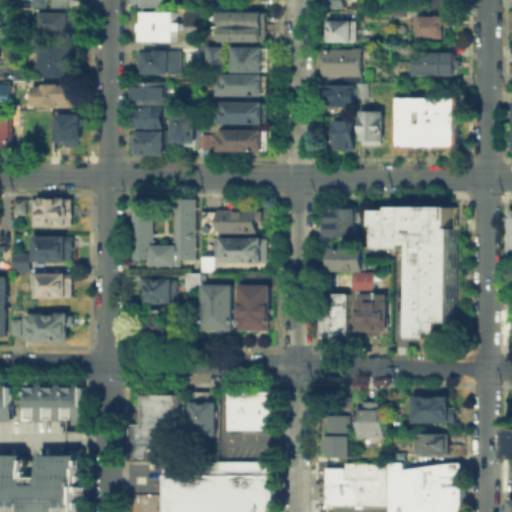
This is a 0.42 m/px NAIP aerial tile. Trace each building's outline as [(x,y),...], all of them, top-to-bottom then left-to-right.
[(23,16),(23,8),(36,8),(36,16),(23,16)] [(142,10),(175,10),(175,21),(181,21),(181,29),(177,29),(177,38),(175,39),(141,39),(141,30),(140,30),(140,21),(142,21),(142,10)] [(184,22),(184,11),(202,11),(202,22),(184,22)] [(422,12),(422,14),(437,14),(437,13),(446,13),(446,14),(449,14),(449,24),(446,24),(446,37),(436,37),(436,35),(419,35),(419,20),(416,20),(416,12),(422,12)] [(47,15),(78,15),(78,33),(47,33),(47,15)] [(266,15),(266,41),(225,41),(226,15),(266,15)] [(326,40),(326,18),(357,18),(357,40),(326,40)] [(36,75),(37,43),(72,44),(72,76),(36,75)] [(209,44),(227,45),(227,70),(209,70),(209,44)] [(233,45),(263,45),(263,70),(233,70),(233,45)] [(324,74),(324,47),(354,47),(354,46),(363,46),(363,74),(360,74),(360,80),(344,80),(344,74),(324,74)] [(415,50),(455,50),(455,57),(459,57),(459,65),(455,65),(455,74),(415,74),(415,72),(413,72),(413,64),(415,64),(415,50)] [(141,52),(185,52),(185,74),(141,74),(141,52)] [(13,64),(27,64),(27,79),(13,79),(13,64)] [(263,72),(263,94),(221,94),(221,79),(224,79),(224,72),(263,72)] [(356,97),(356,81),(368,81),(368,96),(356,97)] [(133,102),(133,82),(168,82),(168,102),(133,102)] [(324,103),(324,82),(355,82),(355,103),(324,103)] [(0,87),(12,87),(12,101),(0,101),(0,87)] [(38,87),(74,87),(74,107),(38,106),(38,87)] [(460,98),(460,148),(400,147),(400,98),(460,98)] [(264,99),(264,122),(219,121),(219,105),(222,105),(222,99),(264,99)] [(139,127),(139,108),(165,108),(165,127),(139,127)] [(361,109),(384,109),(384,139),(381,139),(381,142),(364,142),(364,139),(361,139),(361,109)] [(40,129),(40,112),(55,112),(55,129),(40,129)] [(176,141),(176,112),(199,112),(199,141),(176,141)] [(60,141),(60,116),(85,116),(85,141),(60,141)] [(0,148),(0,118),(14,118),(14,148),(0,148)] [(354,118),(354,148),(333,148),(333,118),(354,118)] [(263,127),(263,149),(219,149),(219,134),(223,134),(223,127),(263,127)] [(134,154),(134,133),(168,133),(168,154),(134,154)] [(14,197),(26,196),(26,213),(14,213),(14,197)] [(68,196),(68,197),(73,197),(73,204),(74,204),(74,216),(73,216),(73,224),(68,224),(68,225),(36,225),(36,211),(31,211),(31,198),(37,197),(41,197),(41,196),(68,196)] [(153,243),(175,243),(174,197),(196,197),(196,258),(181,258),(182,264),(148,264),(148,257),(133,257),(132,197),(153,197),(153,243)] [(414,336),(414,257),(414,243),(408,243),(408,246),(376,246),(376,227),(376,225),(373,225),(373,208),(391,208),(391,204),(454,204),(454,226),(457,226),(456,330),(434,330),(434,336),(414,336)] [(323,235),(323,222),(328,222),(328,209),(339,209),(339,206),(357,206),(357,210),(360,210),(360,220),(356,220),(356,235),(323,235)] [(203,210),(217,210),(217,207),(257,207),(257,209),(261,209),(261,219),(257,219),(257,234),(202,233),(203,210)] [(34,234),(67,234),(67,235),(75,235),(75,248),(73,248),(73,258),(67,258),(67,259),(34,259),(34,234)] [(221,255),(218,255),(218,242),(221,242),(221,235),(263,235),(263,236),(267,236),(267,259),(263,259),(263,260),(221,260),(221,255)] [(317,236),(329,236),(329,245),(317,245),(317,236)] [(331,269),(331,245),(365,245),(365,259),(367,259),(367,268),(364,268),(364,269),(331,269)] [(13,270),(13,251),(31,251),(31,270),(13,270)] [(202,254),(215,255),(215,269),(201,269),(202,254)] [(68,270),(68,272),(73,272),(73,295),(68,295),(68,296),(36,296),(36,287),(32,287),(32,271),(36,271),(36,270),(68,270)] [(354,270),(374,270),(374,287),(354,287),(354,270)] [(187,289),(187,271),(202,271),(202,289),(187,289)] [(337,286),(337,272),(352,272),(352,286),(337,286)] [(0,336),(0,274),(8,274),(8,336),(0,336)] [(145,276),(174,275),(174,277),(178,277),(178,300),(174,300),(174,302),(145,303),(145,289),(139,289),(138,278),(145,278),(145,276)] [(383,279),(391,279),(391,287),(383,287),(383,279)] [(203,328),(203,282),(235,282),(235,328),(224,328),(224,331),(216,331),(216,328),(203,328)] [(241,283),(272,283),(272,328),(262,328),(261,329),(259,330),(258,331),(256,331),(254,331),(252,330),(251,329),(250,328),(241,328),(241,283)] [(351,292),(351,339),(322,338),(322,292),(351,292)] [(360,327),(358,327),(358,298),(360,298),(360,292),(388,292),(388,298),(389,298),(389,323),(388,323),(388,329),(360,329),(360,327)] [(143,339),(143,323),(140,323),(139,316),(143,316),(143,314),(152,313),(152,307),(164,307),(164,313),(176,313),(176,339),(143,339)] [(27,314),(33,314),(33,311),(57,311),(57,310),(69,310),(69,314),(73,314),(73,324),(67,324),(67,330),(69,330),(69,341),(57,341),(57,340),(33,340),(33,337),(27,337),(27,314)] [(21,317),(21,334),(12,334),(12,317),(21,317)] [(0,384),(17,384),(17,398),(27,398),(27,384),(85,383),(85,418),(82,418),(82,429),(65,429),(66,435),(66,444),(66,453),(0,453),(0,384)] [(414,394),(451,393),(451,405),(456,405),(456,420),(450,420),(450,421),(415,421),(414,394)] [(231,395),(274,395),(274,431),(231,431),(231,395)] [(141,397),(179,397),(179,459),(131,459),(131,427),(141,427),(141,397)] [(359,407),(365,407),(365,399),(379,399),(379,407),(384,407),(384,436),(359,436),(359,407)] [(192,403),(219,403),(219,435),(192,435),(192,403)] [(324,413),(351,413),(351,456),(325,456),(324,413)] [(415,432),(450,431),(450,451),(416,451),(415,432)] [(392,451),(392,459),(406,459),(406,451),(392,451)] [(0,511),(0,453),(66,453),(82,453),(85,453),(85,511),(0,511)] [(390,504),(390,461),(346,460),(346,466),(327,466),(327,504),(390,504)] [(462,511),(462,461),(456,461),(406,468),(406,461),(390,461),(390,504),(390,511),(462,511)] [(164,511),(164,463),(268,463),(268,474),(275,474),(275,507),(268,507),(268,511),(164,511)]
